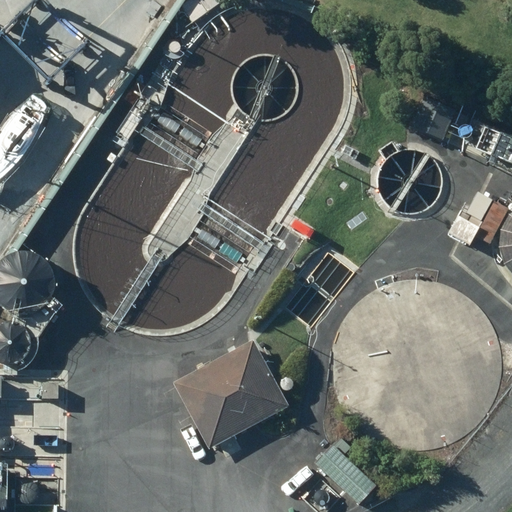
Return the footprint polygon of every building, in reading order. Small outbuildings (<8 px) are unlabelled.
[(189,0),(182,5),(194,24),(228,1),(227,0),(189,0)] [(418,99),(407,128),(439,140),(450,111),(418,99)] [(511,142),(493,135),(484,157),(511,167),(511,142)] [(37,254),(32,254),(26,255),(21,256),(17,258),(12,261),(8,264),(5,268),(3,273),(1,278),(0,283),(1,288),(2,294),(3,298),(6,303),(9,307),(13,310),(18,313),(23,315),(28,316),(33,316),(38,316),(43,314),(48,312),(52,309),(56,306),(59,302),(61,297),(63,292),(63,287),(63,282),(62,277),(61,272),(58,268),(55,264),(51,260),(47,257),(42,256),(37,254)] [(417,449),(446,443),(472,428),(490,405),(500,377),(499,347),(489,319),(469,297),(443,283),(416,278),(390,282),(365,294),(346,312),(333,336),(329,363),(333,389),(345,413),(364,432),(388,445),(417,449)] [(22,326),(18,326),(14,326),(10,327),(7,328),(4,331),(1,333),(0,334),(0,359),(1,361),(4,364),(7,366),(10,368),(14,369),(18,369),(21,369),(25,368),(29,366),(32,364),(34,361),(37,358),(38,355),(39,351),(39,347),(39,343),(38,340),(36,336),(34,333),(32,331),(29,328),(25,327),(22,326)] [(247,341),(167,385),(203,451),(283,407),(247,341)] [(3,433),(2,457),(57,459),(58,435),(3,433)] [(327,446),(309,465),(354,506),(372,487),(327,446)]
